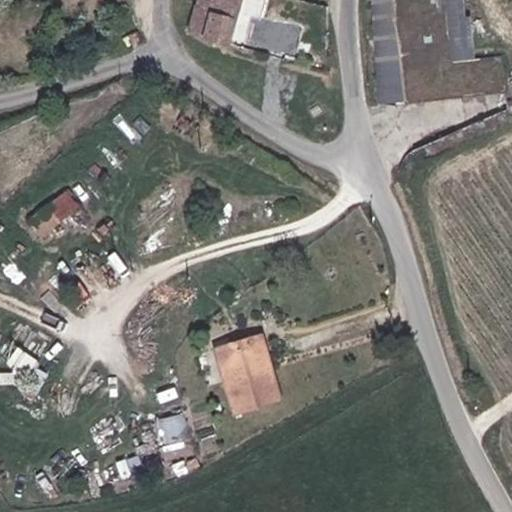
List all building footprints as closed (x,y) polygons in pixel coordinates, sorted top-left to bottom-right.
[(195,0),(194,7),(213,12),(215,0),(195,0)] [(215,0),(213,12),(207,40),(233,46),(245,0),(215,0)] [(410,103),(397,0),(368,0),(379,106),(406,104),(410,103)] [(458,62),(449,0),(397,0),(410,103),(511,90),(511,75),(509,55),(458,62)] [(307,7),(283,2),(279,24),(302,28),(307,7)] [(188,35),(207,40),(213,12),(194,7),(188,35)] [(69,185),(28,220),(43,237),(84,201),(69,185)] [(261,340),(217,353),(234,416),(279,406),(261,340)] [(187,411),(156,420),(161,439),(193,431),(187,411)]
